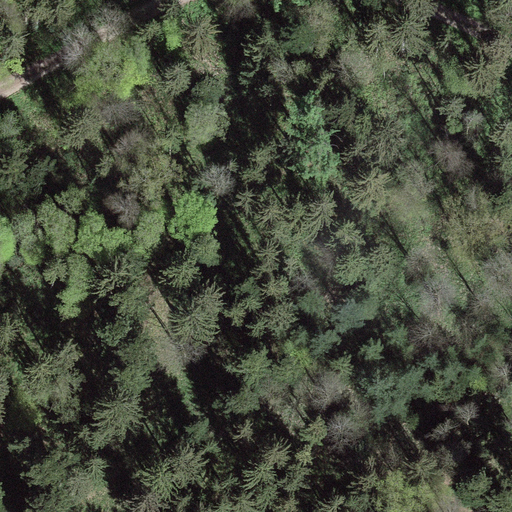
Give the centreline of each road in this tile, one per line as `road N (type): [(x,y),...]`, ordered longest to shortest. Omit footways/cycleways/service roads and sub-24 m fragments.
road 1 (track): [(159,0),(0,96)]
road 2 (track): [(399,0),(511,53)]
